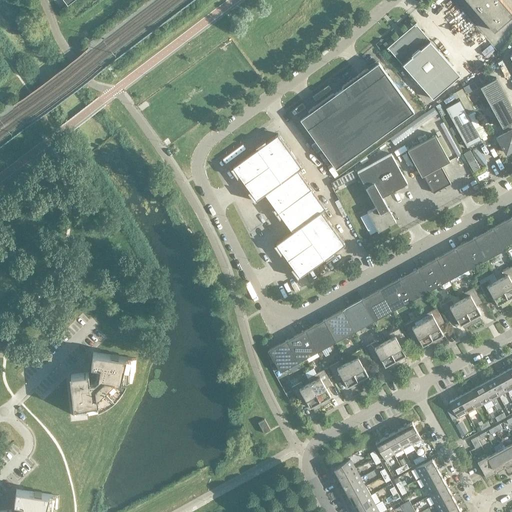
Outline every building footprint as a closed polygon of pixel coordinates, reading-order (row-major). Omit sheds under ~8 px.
[(467,0),(494,31),(511,14),(511,12),(501,0),(467,0)] [(416,22),(404,32),(405,32),(398,38),(397,38),(386,47),(387,48),(388,48),(411,75),(412,75),(432,99),(433,98),(432,97),(458,75),(459,76),(460,75),(439,51),(416,23),(417,23),(416,22)] [(414,111),(378,62),(369,68),(367,65),(341,84),(343,87),(334,93),(332,91),(306,109),(308,112),(300,119),(335,168),(414,111)] [(503,127),(509,123),(511,121),(511,106),(496,77),(480,86),(502,127),(503,127)] [(454,93),(444,100),(447,104),(457,97),(454,93)] [(466,96),(462,98),(468,110),(473,107),(466,96)] [(459,100),(445,108),(466,147),(481,139),(459,100)] [(440,103),(436,106),(441,116),(446,114),(440,103)] [(511,127),(509,123),(503,127),(505,132),(497,137),(506,153),(511,149),(511,127)] [(258,148),(270,165),(282,181),(297,170),(301,167),(278,134),(265,143),(264,141),(265,140),(255,146),(256,147),(257,146),(258,148)] [(449,161),(435,134),(407,150),(421,176),(423,175),(433,192),(450,183),(441,165),(449,161)] [(270,165),(258,148),(232,166),(233,167),(231,169),(231,168),(230,168),(237,177),(237,176),(238,175),(244,183),(270,165)] [(471,150),(464,154),(474,172),(481,168),(471,150)] [(357,172),(373,201),(382,197),(407,183),(391,153),(357,172)] [(282,181),(270,165),(244,183),(250,191),(248,192),(248,191),(247,192),(254,201),(255,201),(254,200),(256,198),(256,199),(264,193),(282,181)] [(311,188),(297,170),(282,181),(264,193),(275,209),(274,210),(273,209),(273,210),(276,214),(311,188)] [(356,176),(353,170),(331,182),(334,188),(356,176)] [(325,208),(311,188),(276,214),(279,218),(279,217),(281,216),(292,231),(325,208)] [(390,212),(382,197),(373,201),(376,207),(367,212),(378,231),(396,222),(390,212)] [(325,208),(292,231),(276,243),(276,244),(275,245),(274,244),(273,245),(280,254),(281,254),(280,253),(282,251),(287,259),(310,242),(332,226),(321,211),(325,208)] [(511,244),(511,217),(493,227),(505,249),(511,244)] [(345,243),(332,226),(310,242),(322,259),(325,258),(326,259),(325,260),(326,260),(335,254),(335,253),(333,254),(332,252),(345,243)] [(505,249),(493,227),(474,237),(486,259),(505,249)] [(486,259),(474,237),(455,247),(467,269),(486,259)] [(322,259),(310,242),(287,259),(293,268),(292,269),(291,268),(297,278),(298,277),(297,276),(299,275),(299,276),(322,259)] [(467,269),(455,247),(436,258),(448,279),(467,269)] [(448,279),(436,258),(418,268),(429,290),(448,279)] [(494,274),(510,302),(511,301),(511,268),(511,266),(501,272),(503,276),(497,279),(494,274)] [(429,290),(418,268),(399,278),(411,300),(429,290)] [(510,302),(494,274),(497,280),(491,283),(488,279),(478,284),(485,297),(491,294),(497,304),(500,303),(502,307),(510,302)] [(411,300),(399,278),(380,289),(392,310),(411,300)] [(457,294),(456,294),(472,323),(480,319),(478,315),(480,314),(475,303),(480,300),(473,287),(463,292),(466,297),(460,300),(457,294)] [(392,310),(380,289),(361,299),(373,321),(392,310)] [(472,323),(456,294),(459,300),(453,303),(451,299),(441,305),(448,318),(454,314),(460,325),(462,324),(464,327),(472,323)] [(373,321),(361,299),(342,309),(354,331),(373,321)] [(436,307),(420,316),(434,343),(442,339),(440,336),(443,334),(437,323),(443,320),(436,307)] [(354,331),(342,309),(324,319),(336,341),(354,331)] [(434,343),(420,316),(403,325),(410,338),(416,335),(422,345),(425,344),(427,348),(434,343)] [(336,341),(324,319),(305,330),(317,351),(336,341)] [(382,335),(381,335),(397,364),(405,360),(403,356),(405,355),(400,344),(405,341),(398,328),(388,333),(391,338),(385,341),(382,335)] [(317,351),(305,330),(286,340),(298,362),(317,351)] [(397,364),(381,335),(381,336),(384,341),(378,344),(376,340),(366,346),(373,359),(379,355),(384,366),(387,365),(389,368),(397,364)] [(298,362),(286,340),(268,350),(280,372),(298,362)] [(344,356),(359,385),(367,380),(365,377),(368,375),(362,365),(368,361),(361,349),(351,354),(353,358),(347,361),(344,356)] [(108,403),(113,399),(116,397),(120,392),(122,389),(125,384),(126,381),(125,381),(126,379),(128,380),(129,372),(130,371),(133,371),(130,370),(132,360),(133,360),(133,358),(93,352),(90,365),(97,366),(96,376),(93,379),(91,381),(89,382),(88,372),(69,374),(74,417),(75,416),(75,413),(87,412),(87,410),(97,408),(97,409),(100,408),(105,405),(108,403)] [(359,385),(344,356),(343,356),(346,362),(341,365),(338,361),(328,366),(335,379),(341,376),(347,387),(350,385),(352,389),(359,385)] [(307,378),(309,382),(322,405),(330,401),(328,397),(330,396),(324,385),(330,382),(323,369),(307,378)] [(511,387),(511,382),(506,370),(498,375),(506,391),(511,387)] [(506,391),(498,375),(490,379),(499,395),(506,391)] [(499,395),(490,379),(482,383),(491,400),(499,395)] [(314,409),(322,405),(309,382),(303,386),(301,381),(291,387),(298,400),(304,397),(309,407),(312,406),(314,409)] [(491,400),(482,383),(474,388),(483,404),(491,400)] [(483,404),(474,388),(466,392),(475,408),(483,404)] [(475,408),(466,392),(458,396),(467,413),(475,408)] [(467,413),(458,396),(449,401),(452,407),(446,410),(452,420),(457,417),(458,418),(467,413)] [(258,422),(264,433),(270,430),(264,419),(258,422)] [(411,422),(402,427),(411,444),(421,439),(411,422)] [(411,444),(402,427),(393,432),(402,449),(411,444)] [(402,449),(393,432),(384,437),(393,454),(402,449)] [(393,454),(384,437),(375,442),(384,459),(393,454)] [(511,462),(511,460),(505,447),(496,451),(504,467),(511,462)] [(496,451),(487,456),(495,472),(504,467),(496,451)] [(486,477),(495,472),(487,456),(487,455),(477,460),(486,477)] [(437,468),(432,458),(415,468),(420,477),(437,468)] [(333,468),(338,477),(355,468),(350,459),(333,468)] [(360,477),(355,468),(338,477),(343,486),(360,477)] [(442,477),(437,468),(420,477),(425,486),(442,477)] [(365,486),(360,477),(343,486),(348,495),(365,486)] [(446,486),(442,477),(425,486),(430,495),(446,486)] [(370,495),(365,486),(348,495),(353,504),(370,495)] [(451,495),(446,486),(430,495),(434,504),(451,495)] [(11,511),(11,509),(0,510),(0,511),(52,511),(53,508),(56,508),(53,507),(56,497),(56,495),(16,489),(14,502),(21,503),(19,511),(11,511)] [(359,511),(375,504),(370,495),(353,504),(357,511),(359,511)] [(440,511),(456,504),(451,495),(434,504),(438,511),(440,511)]
